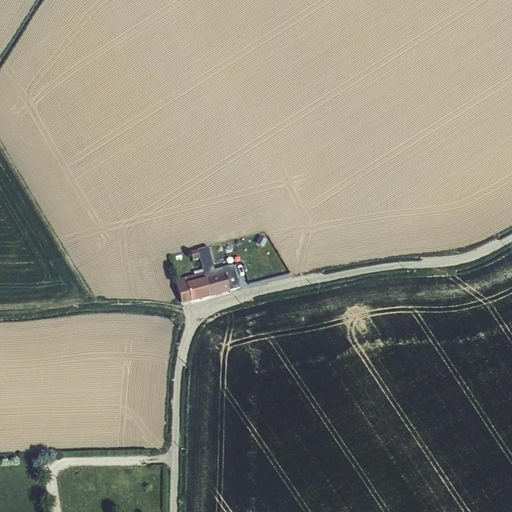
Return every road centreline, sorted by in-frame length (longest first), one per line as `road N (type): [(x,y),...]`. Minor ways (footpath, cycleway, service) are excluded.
road 1 (unclassified): [(511,238),(461,260),(328,277),(201,310),(182,347),(173,511)]
road 2 (track): [(201,310),(119,303),(0,313)]
road 3 (unknown): [(175,449),(156,460),(58,464),(56,511)]
